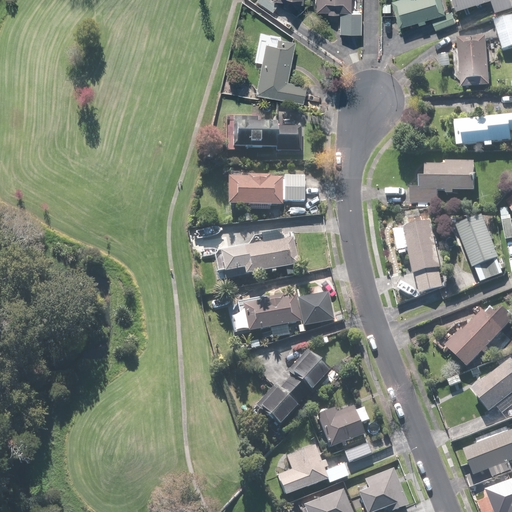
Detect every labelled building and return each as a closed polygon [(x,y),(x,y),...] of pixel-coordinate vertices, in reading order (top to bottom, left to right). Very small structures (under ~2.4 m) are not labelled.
[(275,6),(267,0),(255,0),(254,2),(269,14),(275,6)] [(347,0),(313,0),(313,13),(339,14),(347,14),(347,0)] [(440,0),(398,0),(391,2),(398,27),(430,19),(433,30),(454,24),(451,13),(444,15),(440,0)] [(450,0),(455,12),(493,1),(497,14),(511,8),(511,2),(511,0),(450,0)] [(347,14),(339,14),(338,35),(358,35),(359,15),(347,14)] [(511,18),(493,25),(501,52),(511,48),(511,18)] [(251,94),(300,104),(304,88),(284,84),(293,44),(263,38),(251,94)] [(487,90),(484,40),(455,42),(459,92),(487,90)] [(511,124),(511,118),(451,125),(454,150),(508,144),(507,134),(511,133),(511,124)] [(274,130),(274,126),(255,126),(255,121),(230,121),(230,152),(255,152),(300,153),(301,131),(274,130)] [(472,165),(423,164),(422,180),(417,180),(416,191),(408,191),(408,204),(436,205),(436,192),(443,192),(443,196),(450,196),(450,192),(471,193),(472,165)] [(280,182),(264,182),(264,177),(246,178),(246,182),(222,182),(222,207),(246,207),(246,212),(263,212),(263,207),(280,207),(280,203),(302,203),(302,179),(280,179),(280,182)] [(511,236),(507,209),(498,210),(504,241),(511,238),(511,236)] [(477,218),(453,227),(476,284),(500,274),(477,218)] [(442,289),(427,224),(403,229),(417,295),(442,289)] [(220,229),(193,230),(194,256),(208,255),(207,238),(220,238),(220,229)] [(238,247),(212,252),(218,283),(295,267),(290,241),(239,252),(238,247)] [(329,292),(297,299),(302,323),(334,315),(329,292)] [(279,327),(298,323),(293,296),(237,308),(243,335),(266,330),(267,335),(280,332),(279,327)] [(463,370),(511,320),(501,310),(497,314),(490,308),(483,316),(481,313),(444,351),(463,370)] [(306,395),(325,372),(301,353),(281,376),(285,379),(276,391),(272,387),(251,413),(274,432),(293,409),(291,407),(303,393),(306,395)] [(511,364),(508,359),(468,392),(487,415),(494,410),(499,416),(511,405),(511,364)] [(334,408),(312,416),(325,450),(362,436),(357,425),(366,422),(361,410),(353,413),(351,408),(336,414),(334,408)] [(511,432),(468,449),(476,472),(490,466),(493,475),(511,467),(511,462),(511,460),(511,459),(511,432)] [(364,446),(341,454),(345,464),(368,456),(364,446)] [(323,462),(317,465),(311,448),(282,459),(288,472),(272,478),(280,499),(324,482),(321,474),(320,471),(325,469),(323,462)] [(341,466),(321,474),(324,482),(325,485),(345,478),(341,466)] [(393,511),(405,508),(391,471),(361,482),(365,491),(352,496),(358,511),(380,511),(382,511),(393,511)] [(346,511),(339,493),(299,510),(299,511),(346,511)]
